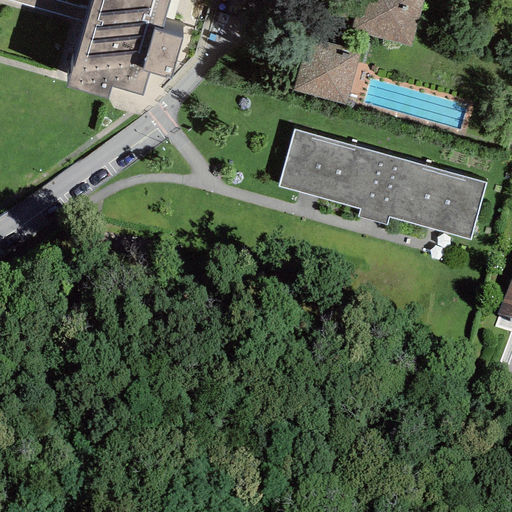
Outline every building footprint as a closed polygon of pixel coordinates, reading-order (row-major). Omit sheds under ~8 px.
[(15,0),(85,18),(66,87),(107,99),(110,87),(142,94),(148,72),(170,79),(182,39),(161,32),(170,0),(91,0),(89,9),(57,0),(15,0)] [(422,0),(358,0),(351,29),(410,45),(422,0)] [(360,51),(306,37),(292,92),(346,106),(360,51)] [(486,183),(294,130),(279,187),(470,240),(486,183)] [(511,275),(497,314),(511,320),(511,275)]
